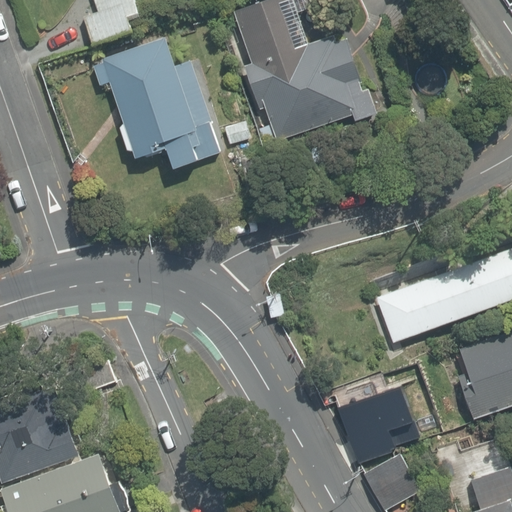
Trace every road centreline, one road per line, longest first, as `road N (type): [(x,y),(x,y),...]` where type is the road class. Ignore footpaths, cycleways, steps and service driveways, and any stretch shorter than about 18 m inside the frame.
road 1 (residential): [(184,292),(252,246),(392,208),(511,155)]
road 2 (residential): [(70,285),(128,316),(209,511)]
road 3 (tertiary): [(338,511),(256,367),(230,331),(184,292)]
road 4 (residential): [(70,285),(0,86)]
